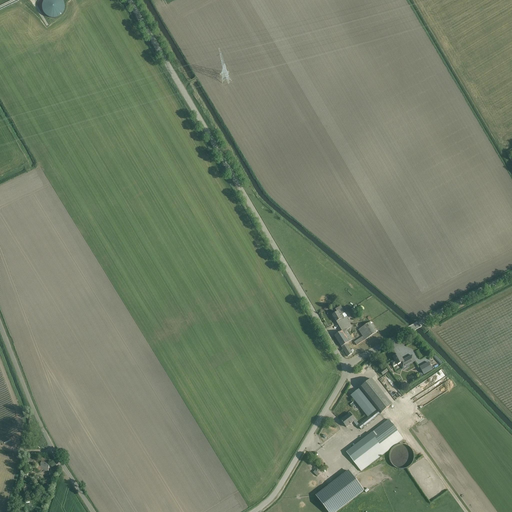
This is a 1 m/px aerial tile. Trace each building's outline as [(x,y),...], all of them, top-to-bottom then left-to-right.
[(64,9),(64,8),(65,7),(64,6),(64,4),(63,2),(62,1),(61,0),(46,0),(46,1),(45,2),(44,4),(43,6),(43,7),(43,9),(44,11),(45,13),(46,14),(47,16),(48,17),(50,17),(52,18),(54,18),(56,18),(57,17),(59,17),(61,16),(62,14),(63,13),(64,11),(64,9)] [(337,312),(336,313),(332,316),(342,332),(334,336),(348,357),(352,354),(346,344),(353,340),(347,331),(353,327),(346,317),(348,316),(341,306),(336,310),(337,312)] [(378,332),(371,322),(359,330),(363,337),(354,343),(356,346),(378,332)] [(395,361),(391,363),(393,367),(397,365),(400,364),(401,366),(403,364),(405,366),(408,364),(409,365),(415,361),(412,356),(405,360),(406,360),(404,361),(402,358),(401,358),(399,355),(393,358),(395,361)] [(429,363),(420,368),(424,375),(433,370),(429,363)] [(351,396),(354,400),(368,418),(359,425),(353,418),(350,414),(341,420),(344,424),(346,428),(353,422),(358,428),(359,427),(361,430),(392,405),(372,379),(351,396)] [(389,388),(391,387),(385,379),(379,383),(391,398),(395,395),(389,388)] [(404,439),(396,430),(389,420),(346,453),(361,472),(404,439)] [(404,445),(402,445),(399,445),(397,445),(395,446),(394,448),(392,449),(391,451),(390,453),(389,455),(389,457),(389,459),(390,461),(391,463),(392,465),(394,466),(395,468),(397,469),(399,469),(402,469),(404,469),(406,469),(408,468),(409,466),(411,465),(412,463),(413,461),(414,459),(414,457),(414,455),(413,453),(412,451),(411,449),(409,448),(408,446),(406,445),(404,445)] [(50,463),(42,461),(28,459),(27,465),(35,467),(34,469),(41,470),(40,470),(44,471),(48,471),(50,463)] [(336,511),(363,491),(348,471),(316,496),(328,511),(336,511)] [(43,495),(48,497),(53,480),(48,478),(43,495)]
